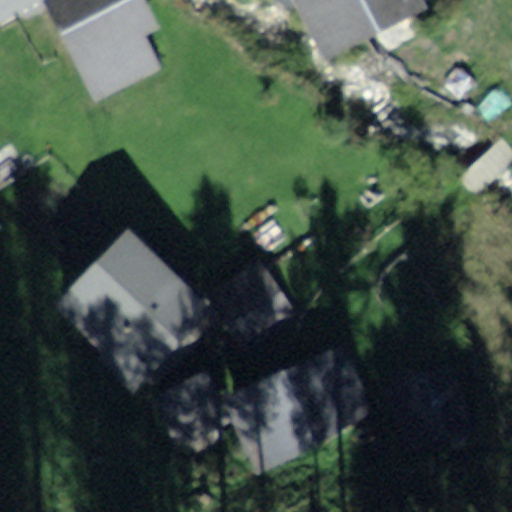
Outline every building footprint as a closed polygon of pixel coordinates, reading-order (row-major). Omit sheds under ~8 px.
[(171,64),(137,0),(60,0),(33,14),(82,110),(171,64)] [(428,21),(416,0),(268,0),(311,82),(428,21)] [(203,327),(131,246),(47,321),(119,402),(203,327)] [(297,332),(266,277),(206,310),(237,366),(297,332)] [(368,420),(341,363),(241,411),(268,468),(368,420)] [(474,440),(451,376),(384,401),(408,464),(474,440)] [(229,426),(204,378),(154,404),(180,452),(229,426)]
